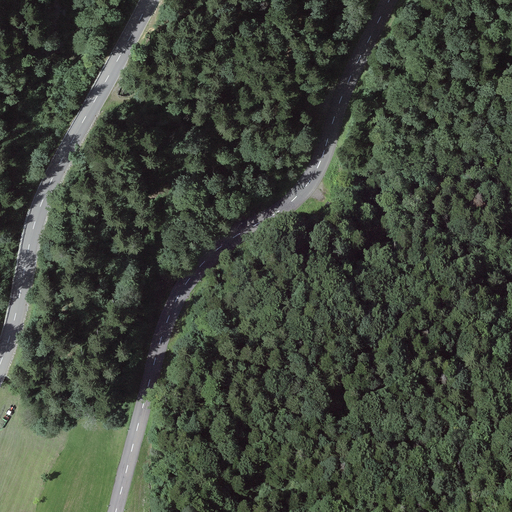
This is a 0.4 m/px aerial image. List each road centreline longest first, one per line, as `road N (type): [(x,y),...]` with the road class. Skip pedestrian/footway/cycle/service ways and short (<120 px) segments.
road 1 (tertiary): [(389,0),(306,186),(223,244),(177,298),(116,511)]
road 2 (tertiary): [(0,364),(43,197),(149,0)]
